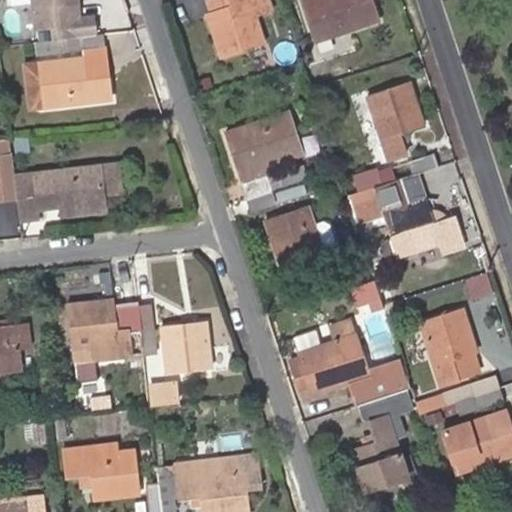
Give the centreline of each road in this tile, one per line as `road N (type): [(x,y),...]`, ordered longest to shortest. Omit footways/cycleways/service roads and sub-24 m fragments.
road 1 (residential): [(224,224),(319,511)]
road 2 (residential): [(150,0),(224,224)]
road 3 (residential): [(511,218),(440,0)]
road 4 (residential): [(224,224),(0,255)]
